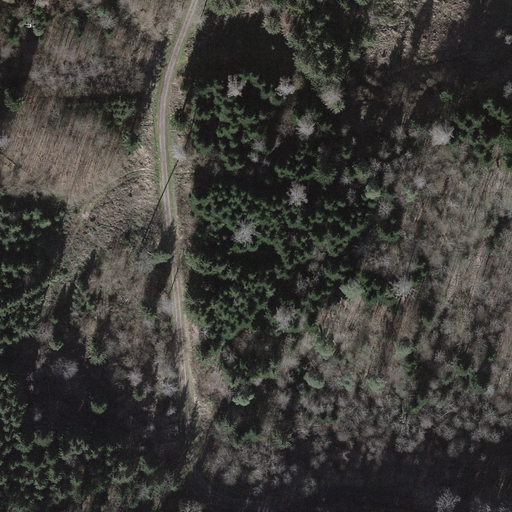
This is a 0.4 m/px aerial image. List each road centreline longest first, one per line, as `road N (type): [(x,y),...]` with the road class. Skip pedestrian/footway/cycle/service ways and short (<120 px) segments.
road 1 (track): [(286,499),(233,499),(204,479),(192,448),(166,137),(169,82),(193,0)]
road 2 (track): [(270,511),(286,499),(354,492),(473,511)]
